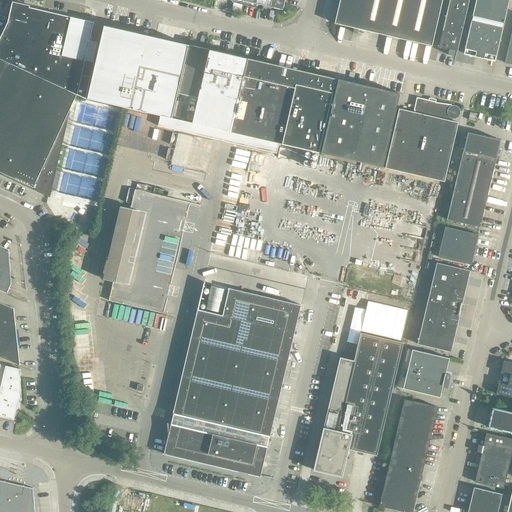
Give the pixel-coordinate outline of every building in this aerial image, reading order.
[(239,0),(283,10),(284,0),(239,0)] [(339,7),(336,22),(335,24),(340,25),(353,28),(353,30),(353,32),(354,33),(356,33),(357,33),(358,31),(358,29),(368,31),(368,32),(369,32),(369,31),(381,34),(383,35),(397,38),(398,38),(413,42),(412,42),(413,42),(427,45),(428,45),(432,46),(442,0),(340,0),(339,6),(338,7),(339,7)] [(457,52),(469,0),(449,0),(438,48),(449,50),(448,53),(448,54),(449,55),(451,55),(452,55),(453,54),(453,51),(457,52)] [(475,0),(472,16),(481,18),(480,22),(471,20),(464,53),(475,56),(476,52),(484,53),(483,58),(495,61),(508,0),(475,0)] [(8,22),(0,37),(0,58),(77,94),(76,95),(86,99),(94,62),(85,60),(94,22),(29,7),(30,5),(12,1),(8,22)] [(116,28),(104,25),(104,26),(96,62),(88,99),(172,118),(188,45),(188,44),(148,35),(144,34),(124,30),(116,28)] [(209,49),(208,49),(198,47),(191,46),(191,45),(190,45),(178,93),(179,94),(180,93),(187,95),(198,98),(209,52),(209,49)] [(233,133),(249,61),(246,61),(247,58),(229,54),(220,52),(212,50),(211,52),(209,52),(198,98),(192,123),(230,132),(233,133)] [(67,115),(76,95),(77,94),(0,58),(0,172),(11,177),(33,188),(35,184),(49,188),(50,188),(67,115)] [(249,61),(233,133),(319,153),(336,78),(250,59),(249,61)] [(383,167),(400,94),(338,79),(321,153),(383,167)] [(385,168),(444,182),(458,122),(452,121),(452,119),(453,119),(454,119),(455,119),(456,118),(457,118),(458,117),(459,116),(459,115),(460,115),(460,114),(460,113),(460,112),(460,111),(460,110),(460,109),(459,108),(458,107),(457,106),(455,105),(454,105),(453,105),(452,105),(451,105),(436,103),(436,102),(417,97),(414,110),(414,112),(408,111),(400,110),(400,109),(399,109),(385,168)] [(477,114),(475,113),(470,112),(468,120),(475,121),(477,114)] [(447,220),(480,227),(483,216),(482,216),(484,209),(487,197),(489,189),(492,178),(491,177),(493,170),(494,170),(497,157),(500,153),(501,150),(498,149),(500,143),(500,140),(494,139),(494,138),(488,137),(480,135),(474,133),(474,134),(468,132),(467,136),(467,135),(465,142),(464,147),(447,220)] [(120,205),(106,278),(126,282),(141,209),(146,184),(138,182),(137,189),(132,188),(128,206),(120,205)] [(478,235),(478,234),(445,227),(438,257),(471,265),(472,261),(473,262),(475,256),(473,256),(473,255),(476,255),(478,245),(476,245),(476,244),(477,244),(479,239),(477,238),(478,235)] [(8,249),(0,245),(0,290),(7,293),(11,283),(8,249)] [(102,275),(106,258),(101,257),(97,274),(102,275)] [(459,318),(462,303),(461,303),(463,296),(464,296),(466,284),(467,277),(468,277),(470,271),(437,263),(424,316),(417,343),(450,351),(452,343),(453,336),(454,336),(457,324),(456,324),(458,317),(459,318)] [(228,288),(222,315),(197,310),(163,454),(260,477),(301,305),(228,288)] [(0,356),(19,365),(18,348),(16,326),(15,326),(13,308),(0,302),(0,356)] [(376,455),(403,343),(360,333),(354,360),(340,357),(316,456),(313,470),(342,477),(349,449),(376,455)] [(403,388),(440,397),(443,386),(448,387),(450,375),(445,374),(449,358),(412,350),(403,388)] [(511,397),(511,362),(503,361),(501,373),(501,375),(500,382),(499,382),(496,393),(511,397)] [(0,364),(0,416),(14,420),(19,400),(21,400),(20,369),(0,364)] [(404,399),(381,497),(379,506),(405,511),(412,511),(422,472),(421,472),(423,464),(424,465),(426,456),(425,456),(427,448),(428,448),(437,407),(404,399)] [(511,412),(492,408),(491,415),(488,427),(511,432),(511,412)] [(511,451),(511,438),(486,433),(483,446),(479,445),(477,451),(482,452),(477,472),(478,472),(476,480),(475,480),(475,482),(503,488),(511,451)] [(0,511),(35,511),(33,488),(0,480),(0,511)] [(497,511),(502,495),(502,494),(474,487),(473,490),(472,495),(471,500),(468,499),(467,503),(470,504),(469,508),(467,511),(497,511)] [(140,495),(138,502),(168,510),(170,503),(140,495)]
